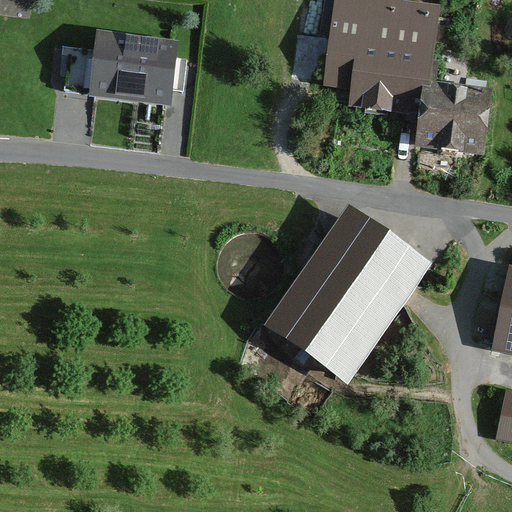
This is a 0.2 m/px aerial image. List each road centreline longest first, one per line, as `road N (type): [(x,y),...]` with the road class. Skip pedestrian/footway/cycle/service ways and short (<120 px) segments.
road 1 (unclassified): [(511,217),(260,180),(0,156)]
road 2 (track): [(463,210),(475,242),(460,333),(468,434),(483,461),(511,475)]
